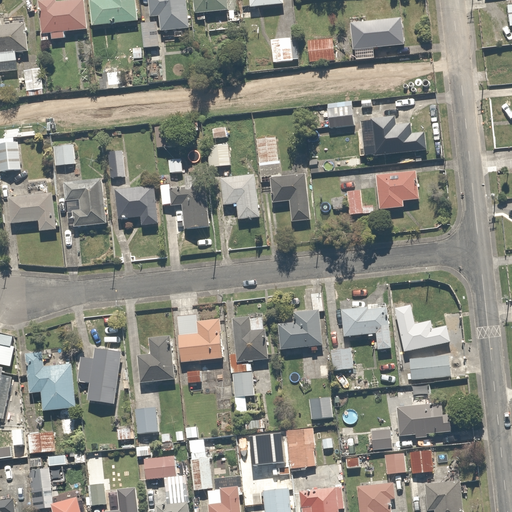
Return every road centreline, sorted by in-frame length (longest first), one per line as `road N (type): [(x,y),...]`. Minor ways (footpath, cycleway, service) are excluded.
road 1 (residential): [(7,304),(479,248)]
road 2 (residential): [(507,511),(479,248)]
road 3 (residential): [(479,248),(453,0)]
